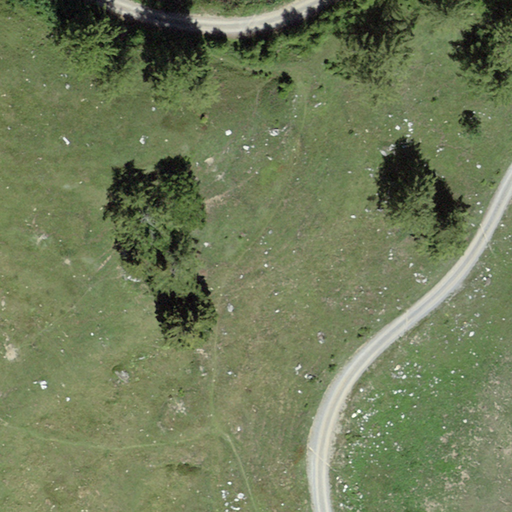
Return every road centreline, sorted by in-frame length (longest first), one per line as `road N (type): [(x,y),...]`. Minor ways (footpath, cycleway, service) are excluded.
road 1 (track): [(320,511),(316,448),(336,396),(382,343),(468,270),(511,189)]
road 2 (track): [(337,0),(254,34),(153,26),(83,0)]
